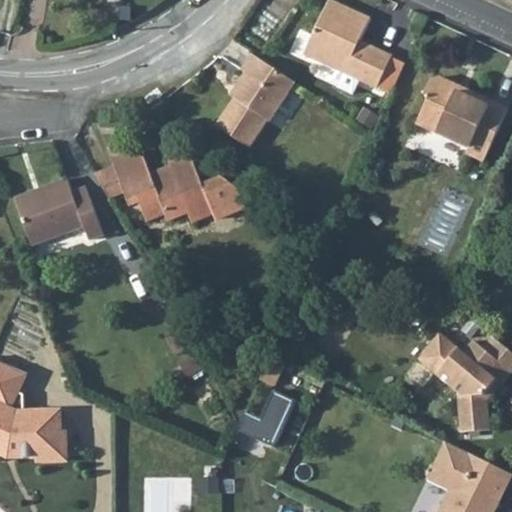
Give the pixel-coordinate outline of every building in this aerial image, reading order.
[(360,45),(362,40),(373,18),(334,0),(331,0),(306,55),(379,89),(380,87),(394,57),(395,56),(373,45),(370,50),(360,45)] [(373,45),(362,40),(360,45),(370,50),(373,45)] [(243,91),(238,100),(220,126),(254,149),(287,101),(298,83),(255,54),(245,70),(249,73),(239,89),(243,91)] [(394,57),(380,87),(395,94),(408,65),(409,64),(394,57)] [(429,102),(418,125),(471,148),(468,155),(486,163),(509,110),(491,103),(489,108),(459,95),(456,87),(439,79),(431,81),(425,95),(429,102)] [(287,126),(309,94),(299,87),(277,119),(287,126)] [(239,89),(234,97),(238,100),(243,91),(239,89)] [(146,156),(113,160),(117,170),(128,194),(134,210),(144,205),(152,223),(171,215),(174,223),(193,215),(197,225),(219,216),(222,224),(252,211),(243,191),(228,180),(208,188),(195,157),(174,167),(176,173),(156,181),(146,156)] [(117,170),(102,178),(114,201),(128,194),(117,170)] [(46,197),(21,205),(35,246),(89,229),(94,243),(107,239),(92,191),(78,196),(73,182),(43,192),(46,197)] [(496,435),(494,404),(493,392),(500,391),(504,386),(507,389),(511,382),(511,350),(498,339),(487,353),(478,346),(469,359),(464,355),(442,382),(468,403),(465,407),(467,437),(496,435)] [(273,357),(262,380),(276,387),(287,364),(273,357)] [(23,374),(0,363),(0,449),(20,459),(36,459),(42,465),(61,465),(67,460),(66,440),(61,435),(61,415),(25,415),(25,398),(15,393),(23,374)] [(493,392),(494,404),(501,397),(507,389),(504,386),(500,391),(493,392)] [(453,444),(434,481),(454,492),(466,472),(474,454),(453,444)] [(466,472),(454,492),(458,493),(448,511),(502,511),(511,492),(511,472),(474,454),(466,472)]
